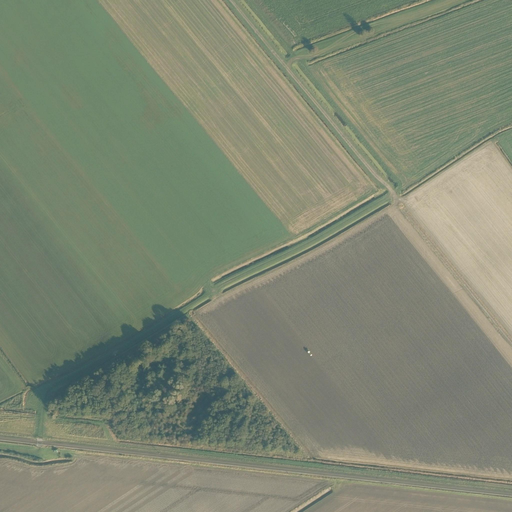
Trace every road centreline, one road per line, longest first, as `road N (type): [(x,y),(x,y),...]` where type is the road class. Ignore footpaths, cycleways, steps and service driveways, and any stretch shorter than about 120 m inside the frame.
road 1 (track): [(35,453),(53,385),(392,194),(284,67)]
road 2 (track): [(284,67),(466,0)]
